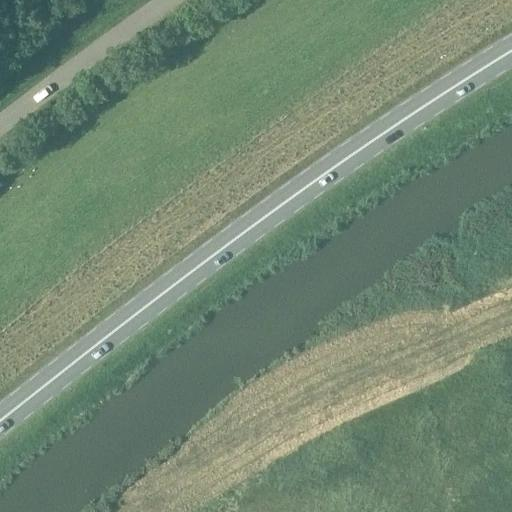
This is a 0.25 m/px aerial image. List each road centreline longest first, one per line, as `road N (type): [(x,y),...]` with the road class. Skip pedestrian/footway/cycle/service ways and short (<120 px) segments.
road 1 (primary): [(0,420),(261,219),(511,50)]
road 2 (track): [(511,315),(373,372),(169,475),(119,511)]
road 3 (unclassified): [(0,149),(205,0)]
